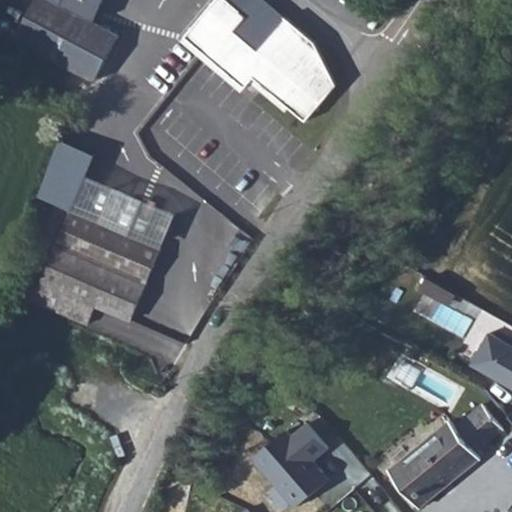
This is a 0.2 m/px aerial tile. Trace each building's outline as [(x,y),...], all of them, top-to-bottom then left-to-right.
[(96,80),(120,35),(50,0),(33,0),(14,38),(96,80)] [(60,0),(97,16),(104,0),(60,0)] [(217,0),(186,36),(247,88),(256,77),(307,121),(337,86),(316,42),(267,0),(251,0),(242,11),(229,0),(217,0)] [(132,320),(178,214),(150,202),(136,236),(73,210),(36,287),(30,299),(88,324),(96,305),(132,320)] [(36,287),(73,210),(59,205),(22,281),(36,287)] [(429,276),(415,268),(409,278),(423,287),(429,276)] [(443,285),(429,276),(423,287),(437,295),(443,285)] [(511,344),(490,332),(481,348),(497,357),(487,374),(511,387),(511,344)] [(497,357),(481,348),(472,364),(487,374),(497,357)] [(477,451),(505,428),(485,404),(457,427),(452,421),(391,470),(421,507),(482,457),(477,451)] [(289,427),(255,455),(297,505),(328,480),(321,473),(324,470),(315,458),(330,446),(309,421),(294,433),(289,427)] [(331,478),(324,470),(321,473),(328,480),(331,478)]
